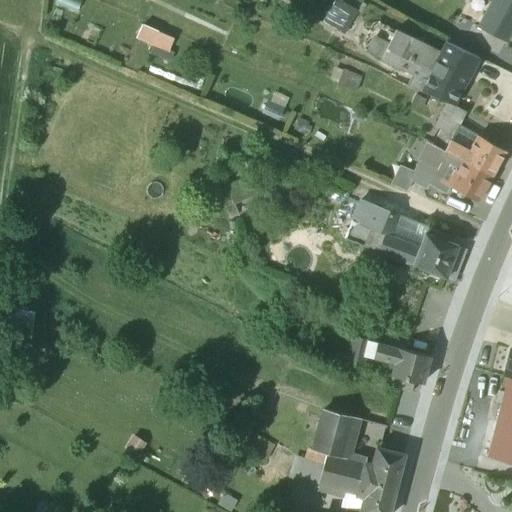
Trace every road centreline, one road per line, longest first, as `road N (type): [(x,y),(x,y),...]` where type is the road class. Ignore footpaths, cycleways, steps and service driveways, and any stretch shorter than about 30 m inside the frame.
road 1 (track): [(499,241),(0,25)]
road 2 (residential): [(511,217),(412,511)]
road 3 (track): [(0,264),(35,0)]
